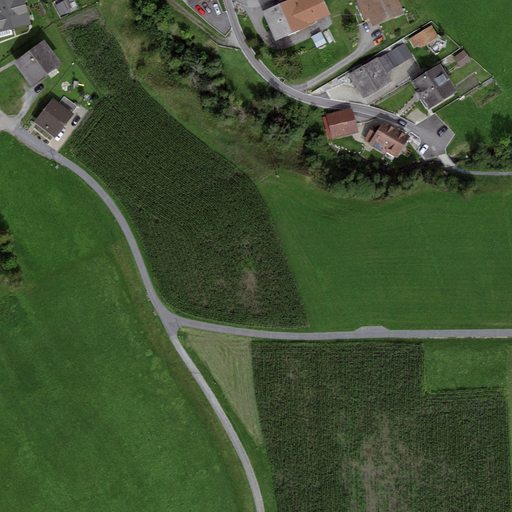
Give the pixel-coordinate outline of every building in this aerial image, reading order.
[(0,0),(0,32),(31,24),(25,2),(28,1),(27,0),(0,0)] [(67,0),(66,0),(55,6),(59,15),(72,8),(67,0)] [(330,15),(323,0),(288,0),(262,11),(275,41),(310,27),(308,24),(330,15)] [(398,0),(357,0),(356,1),(364,21),(370,19),(373,27),(404,14),(398,0)] [(432,26),(409,39),(414,47),(419,45),(421,48),(439,37),(437,34),(432,26)] [(61,63),(43,40),(14,63),(32,87),(61,63)] [(404,43),(378,59),(387,73),(413,58),(404,43)] [(470,60),(464,50),(453,57),(460,67),(470,60)] [(378,58),(348,75),(363,99),(392,82),(387,73),(378,59),(378,58)] [(440,64),(411,82),(428,109),(457,92),(440,64)] [(59,102),(72,113),(77,107),(64,97),(59,102)] [(55,138),(74,115),(72,113),(59,102),(54,98),(35,121),(55,138)] [(352,108),(326,115),(326,117),(323,118),(328,139),(331,138),(332,140),(358,133),(352,108)] [(410,137),(383,121),(378,130),(372,126),(364,140),(369,144),(369,145),(385,155),(386,152),(396,158),(410,137)]
